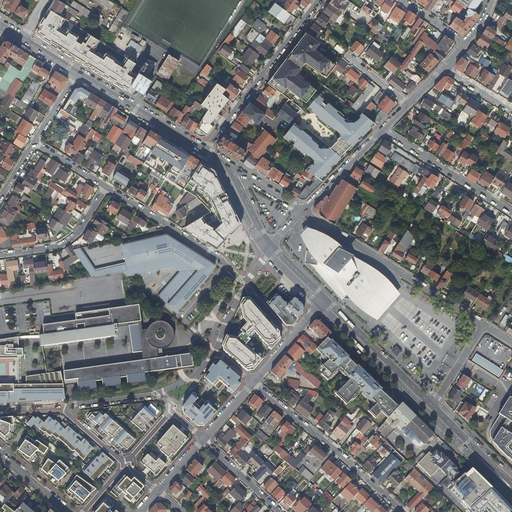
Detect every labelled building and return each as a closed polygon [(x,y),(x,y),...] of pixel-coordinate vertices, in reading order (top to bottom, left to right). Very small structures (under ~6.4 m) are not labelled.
[(18,0),(5,0),(2,5),(13,11),(20,1),(18,0)] [(67,8),(69,6),(58,0),(53,0),(49,8),(52,10),(63,17),(66,19),(72,23),(75,18),(72,16),(65,12),(64,15),(60,13),(64,6),(67,8)] [(73,0),(70,6),(71,7),(75,10),(100,25),(104,19),(73,0)] [(114,3),(108,0),(94,0),(110,9),(114,3)] [(297,7),(300,3),(296,0),(287,0),(282,8),(290,14),(294,8),(296,6),(297,7)] [(343,13),(350,2),(347,0),(331,0),(330,4),(340,11),(343,13)] [(378,9),(379,9),(380,8),(381,7),(385,0),(373,0),(372,3),(374,5),(375,3),(378,5),(377,5),(379,7),(378,9)] [(395,2),(392,0),(385,0),(381,7),(388,12),(391,8),(390,8),(392,5),(393,5),(395,2)] [(429,12),(437,0),(429,0),(425,7),(424,9),(429,12)] [(450,9),(457,14),(462,7),(463,5),(456,0),(451,0),(449,3),(448,5),(451,7),(450,9)] [(456,0),(463,5),(473,11),(481,0),(456,0)] [(367,3),(365,1),(360,9),(374,18),(376,14),(365,6),(367,3)] [(25,5),(20,2),(18,4),(13,12),(23,18),(28,10),(23,7),(25,5)] [(338,13),(340,11),(330,4),(329,3),(323,11),(330,17),(335,10),(338,13)] [(462,22),(455,17),(449,26),(461,34),(464,33),(479,15),(473,11),(463,5),(462,7),(467,10),(466,11),(467,13),(464,16),(466,17),(462,22)] [(393,18),(397,20),(399,22),(405,13),(396,7),(390,16),(393,18)] [(122,8),(108,30),(115,34),(119,27),(122,23),(129,12),(122,8)] [(511,11),(507,8),(502,17),(507,20),(511,22),(511,11)] [(62,18),(48,9),(35,31),(36,35),(126,91),(140,68),(62,18)] [(279,20),(285,12),(283,10),(277,18),(279,20)] [(410,24),(416,15),(408,10),(403,18),(406,21),(404,23),(406,25),(408,22),(410,24)] [(293,18),(285,12),(279,20),(287,26),(293,18)] [(323,27),(329,19),(321,13),(315,21),(323,27)] [(249,18),(244,15),(241,19),(246,23),(249,18)] [(500,30),(507,20),(502,17),(501,16),(494,26),(500,30)] [(421,24),(424,21),(419,18),(414,25),(412,28),(417,31),(419,28),(421,24)] [(235,37),(246,23),(241,19),(230,33),(233,35),(235,37)] [(264,36),(269,29),(258,20),(252,27),(253,28),(264,36)] [(324,34),(325,32),(321,29),(314,23),(308,31),(315,37),(320,30),(321,31),(324,34)] [(483,34),(491,39),(493,35),(496,31),(488,26),(483,34)] [(401,36),(404,38),(410,29),(407,27),(401,36)] [(264,55),(273,43),(266,38),(253,28),(246,37),(246,41),(252,45),(257,49),(264,55)] [(339,29),(336,35),(347,41),(350,35),(339,29)] [(272,30),(266,38),(273,43),(279,36),(272,30)] [(384,42),(387,39),(378,32),(376,35),(384,42)] [(427,35),(424,32),(419,39),(423,42),(428,46),(431,48),(436,51),(438,53),(441,49),(446,52),(453,41),(445,35),(444,36),(438,45),(436,44),(425,36),(427,35)] [(227,43),(233,35),(230,33),(224,41),(227,43)] [(314,69),(325,78),(334,68),(336,65),(315,49),(319,43),(306,33),(303,38),(302,37),(286,58),(287,58),(282,65),(282,64),(267,83),(276,90),(279,91),(280,92),(284,86),(286,87),(306,102),(316,90),(304,81),(303,82),(302,81),(303,80),(295,75),(296,73),(295,73),(298,70),(305,62),(313,68),(314,67),(315,68),(314,69)] [(491,39),(483,34),(484,35),(483,37),(481,36),(476,42),(481,46),(482,47),(484,44),(487,47),(492,40),(491,39)] [(498,38),(495,42),(503,46),(505,48),(510,51),(511,48),(511,37),(506,46),(504,45),(505,43),(498,38)] [(131,39),(127,47),(139,54),(143,46),(131,39)] [(421,46),(423,42),(419,39),(408,56),(405,59),(401,64),(398,68),(402,72),(412,60),(413,61),(416,58),(414,56),(418,50),(421,46)] [(10,55),(15,58),(20,49),(7,41),(4,42),(0,48),(0,60),(3,62),(7,56),(7,55),(8,54),(9,54),(10,54),(10,55)] [(351,47),(350,47),(348,50),(353,53),(355,51),(359,54),(364,47),(356,41),(351,47)] [(370,43),(363,51),(366,53),(367,52),(377,60),(383,54),(379,50),(381,48),(371,41),(370,43)] [(222,44),(223,45),(224,46),(220,52),(227,57),(232,50),(223,43),(222,44)] [(474,58),(481,49),(479,48),(478,47),(474,45),(473,44),(467,53),(474,58)] [(251,64),(258,54),(249,47),(242,57),(251,64)] [(16,61),(23,66),(30,55),(20,49),(15,58),(12,62),(14,63),(14,62),(15,62),(16,61)] [(434,54),(442,61),(445,58),(438,53),(436,51),(434,54)] [(419,65),(428,72),(438,61),(430,53),(419,65)] [(179,61),(169,54),(157,73),(164,78),(163,80),(166,82),(168,80),(179,61)] [(455,64),(456,69),(462,72),(469,58),(464,54),(455,64)] [(15,73),(8,68),(7,70),(6,72),(2,78),(0,81),(0,88),(5,91),(7,92),(16,79),(23,83),(32,68),(37,60),(30,55),(23,66),(20,71),(17,69),(15,73)] [(147,78),(157,63),(143,55),(137,64),(142,67),(139,72),(138,73),(130,86),(144,94),(152,81),(147,78)] [(391,70),(394,73),(398,68),(401,64),(391,56),(384,65),(391,70)] [(480,58),(478,63),(480,64),(483,66),(484,66),(487,61),(480,58)] [(4,67),(7,70),(8,68),(11,65),(12,62),(8,59),(4,67)] [(32,68),(38,72),(41,68),(44,64),(37,60),(32,68)] [(342,74),(344,75),(350,67),(348,65),(347,66),(340,60),(336,65),(334,68),(342,74)] [(14,63),(12,62),(11,65),(17,69),(20,71),(23,66),(16,61),(15,62),(14,62),(14,63)] [(499,73),(505,77),(506,77),(511,67),(511,63),(508,61),(506,64),(505,63),(499,73)] [(205,75),(211,67),(207,64),(201,72),(205,75)] [(473,77),(478,69),(470,64),(465,72),(473,77)] [(235,67),(231,72),(236,75),(233,79),(240,85),(247,76),(235,67)] [(50,73),(41,68),(38,72),(47,78),(50,73)] [(244,68),(242,71),(252,78),(254,76),(244,68)] [(348,85),(351,86),(359,76),(350,69),(345,75),(352,80),(348,85)] [(491,79),(492,80),(495,76),(484,69),(479,78),(488,84),(491,79)] [(55,90),(59,93),(67,80),(67,78),(55,71),(49,82),(57,87),(55,90)] [(407,71),(405,74),(417,84),(422,80),(417,76),(412,75),(407,71)] [(499,77),(496,74),(495,76),(492,80),(487,88),(491,90),(499,77)] [(393,76),(389,82),(401,92),(406,87),(393,76)] [(448,89),(454,80),(448,76),(444,77),(434,87),(435,88),(439,91),(441,92),(444,86),(448,89)] [(362,78),(358,83),(360,85),(359,86),(363,89),(368,83),(362,78)] [(16,79),(7,92),(8,93),(14,97),(23,83),(16,79)] [(40,83),(34,79),(20,101),(26,105),(40,83)] [(510,93),(511,94),(511,81),(508,79),(506,81),(500,90),(500,91),(509,96),(510,93)] [(226,81),(222,87),(226,89),(222,94),(228,99),(230,101),(238,90),(226,81)] [(416,85),(412,82),(406,89),(410,92),(416,85)] [(217,83),(201,104),(202,105),(208,109),(222,94),(226,89),(222,87),(217,83)] [(374,88),(369,84),(351,106),(356,110),(374,88)] [(352,86),(347,92),(353,96),(358,90),(352,86)] [(78,99),(84,103),(90,93),(81,87),(75,89),(62,110),(75,118),(80,109),(74,105),(78,99)] [(275,96),(279,91),(276,90),(275,91),(269,87),(268,88),(267,88),(264,91),(263,91),(261,94),(268,100),(269,100),(273,95),(275,96)] [(450,91),(447,96),(452,98),(457,90),(452,87),(449,91),(450,91)] [(57,97),(47,91),(44,89),(38,99),(51,107),(57,97)] [(273,103),(281,93),(280,92),(279,91),(275,96),(273,95),(269,100),(273,103)] [(383,94),(379,91),(371,101),(374,104),(383,94)] [(454,100),(440,92),(435,101),(449,109),(454,100)] [(456,98),(466,104),(470,99),(459,92),(456,98)] [(12,101),(15,103),(18,99),(15,97),(14,97),(8,93),(1,103),(8,108),(12,101)] [(84,103),(94,109),(101,99),(90,93),(84,103)] [(207,135),(221,116),(217,113),(228,99),(222,94),(208,109),(201,121),(193,132),(196,134),(202,135),(200,137),(203,138),(207,135)] [(265,104),(268,100),(261,94),(260,95),(254,103),(261,109),(265,104)] [(310,168),(307,171),(315,176),(320,179),(322,176),(326,172),(331,167),(330,166),(333,163),(334,164),(338,160),(341,157),(340,156),(345,150),(351,145),(352,146),(356,142),(359,139),(358,138),(361,135),(362,136),(369,129),(368,127),(373,122),(373,121),(366,116),(362,112),(361,114),(359,115),(360,116),(356,121),(356,120),(354,122),(353,122),(347,121),(347,122),(344,119),(345,118),(337,112),(338,110),(328,102),(326,104),(322,101),(324,99),(318,94),(311,103),(310,104),(309,105),(312,107),(311,108),(319,115),(318,116),(328,124),(329,123),(336,129),(337,128),(341,132),(341,135),(338,138),(339,139),(338,140),(333,145),(331,147),(330,146),(328,148),(328,147),(321,147),(321,148),(318,145),(319,144),(311,138),(312,137),(302,129),(301,130),(294,123),(285,134),(285,135),(290,139),(291,138),(295,142),(293,144),(303,152),(304,151),(310,155),(310,154),(314,158),(314,163),(313,165),(312,164),(309,167),(310,168)] [(169,111),(174,100),(162,95),(157,106),(169,111)] [(386,96),(377,106),(386,113),(394,103),(386,96)] [(429,111),(430,110),(434,103),(426,98),(426,99),(424,98),(420,103),(420,105),(422,106),(421,107),(429,111)] [(23,109),(26,105),(20,101),(18,99),(15,103),(15,104),(23,109)] [(51,107),(38,99),(35,103),(48,111),(51,107)] [(98,111),(100,113),(106,102),(101,99),(94,109),(89,118),(92,120),(98,111)] [(463,110),(473,117),(478,110),(478,109),(481,105),(470,99),(466,104),(465,107),(463,110)] [(366,116),(375,105),(374,104),(371,101),(362,112),(366,116)] [(97,126),(100,127),(102,123),(113,106),(106,102),(100,113),(98,115),(99,116),(99,117),(100,118),(101,117),(102,118),(97,126)] [(246,106),(242,112),(257,124),(265,114),(264,113),(252,103),(248,108),(246,106)] [(297,113),(285,104),(277,114),(281,117),(282,114),(287,118),(285,120),(289,123),(297,113)] [(437,105),(435,109),(439,112),(438,114),(447,119),(450,114),(437,105)] [(110,118),(112,119),(118,110),(113,106),(102,123),(106,125),(110,118)] [(27,117),(33,121),(39,112),(32,108),(30,107),(25,115),(27,117)] [(268,108),(264,113),(265,114),(272,119),(276,114),(268,108)] [(75,122),(77,119),(75,118),(62,110),(61,109),(57,117),(60,118),(62,114),(75,122)] [(120,129),(126,119),(128,117),(118,110),(112,119),(110,123),(114,125),(106,138),(115,144),(123,131),(120,129)] [(377,125),(387,114),(381,110),(373,121),(373,122),(377,125)] [(471,121),(479,126),(480,127),(487,116),(484,114),(478,110),(473,117),(471,121)] [(254,127),(257,124),(242,112),(236,120),(245,126),(248,122),(254,127)] [(417,118),(417,117),(414,122),(423,128),(430,118),(421,112),(417,118)] [(490,120),(487,118),(483,125),(486,127),(488,123),(496,128),(499,122),(500,121),(501,119),(494,114),(490,120)] [(139,126),(140,126),(141,124),(131,118),(129,120),(139,126)] [(25,136),(33,125),(31,124),(25,120),(24,119),(16,131),(20,133),(25,136)] [(129,121),(126,119),(120,129),(123,131),(126,125),(129,121)] [(93,123),(88,120),(85,124),(88,127),(91,128),(93,123)] [(139,126),(129,120),(129,121),(126,125),(130,128),(126,133),(131,136),(130,137),(131,138),(139,126)] [(233,132),(237,135),(238,135),(242,128),(243,127),(234,122),(229,129),(233,132)] [(494,131),(501,135),(505,137),(508,132),(510,128),(507,126),(506,127),(499,122),(496,128),(494,131)] [(86,130),(88,127),(85,124),(83,123),(79,129),(81,131),(80,131),(79,134),(82,136),(86,130)] [(70,125),(68,128),(70,129),(78,134),(79,134),(80,131),(70,125)] [(130,128),(126,125),(123,131),(115,144),(120,147),(125,151),(132,140),(125,136),(126,133),(130,128)] [(419,132),(420,130),(413,125),(408,133),(411,135),(421,141),(424,135),(419,132)] [(147,130),(140,126),(135,135),(144,141),(149,133),(146,132),(147,130)] [(147,162),(163,134),(152,128),(142,146),(140,145),(134,155),(147,162)] [(91,139),(95,131),(92,129),(89,132),(87,136),(91,139)] [(19,134),(20,133),(16,131),(16,130),(13,135),(17,137),(14,143),(21,147),(27,139),(19,134)] [(276,139),(264,130),(257,138),(254,142),(252,144),(246,152),(250,155),(243,163),(252,169),(255,166),(253,165),(259,159),(271,144),(272,145),(276,139)] [(489,137),(481,131),(478,135),(487,140),(489,137)] [(233,141),(237,135),(233,132),(230,137),(229,138),(227,140),(232,143),(233,141)] [(451,134),(448,133),(442,143),(437,151),(436,152),(440,155),(447,145),(445,144),(451,134)] [(78,134),(73,142),(74,143),(73,145),(70,144),(69,143),(64,150),(70,153),(71,151),(76,154),(83,142),(85,139),(78,134)] [(252,144),(244,139),(241,137),(238,141),(245,145),(242,149),(234,144),(235,142),(233,141),(232,143),(227,140),(229,138),(230,137),(225,134),(224,135),(217,144),(218,148),(239,160),(246,152),(252,144)] [(427,145),(437,151),(442,143),(432,137),(430,140),(427,145)] [(456,155),(460,157),(464,151),(470,141),(466,139),(462,145),(461,144),(458,148),(460,149),(456,155)] [(0,149),(0,152),(9,158),(12,153),(14,150),(16,147),(6,140),(4,144),(0,149)] [(389,142),(384,140),(378,150),(386,155),(391,148),(387,145),(389,142)] [(508,143),(503,140),(496,151),(506,158),(510,160),(511,157),(511,156),(510,155),(508,154),(503,151),(508,143)] [(86,144),(83,142),(76,154),(72,160),(79,164),(84,156),(80,153),(86,144)] [(116,153),(120,147),(115,144),(111,150),(116,153)] [(169,167),(175,158),(183,163),(188,156),(181,151),(178,156),(162,146),(152,162),(160,167),(163,163),(169,167)] [(94,149),(90,147),(88,149),(86,154),(87,155),(86,157),(88,159),(89,156),(93,149),(94,149)] [(101,167),(106,158),(104,157),(98,153),(98,152),(93,149),(89,156),(90,156),(84,165),(88,168),(92,162),(96,165),(97,164),(101,167)] [(449,150),(447,149),(442,157),(451,162),(454,158),(452,156),(454,153),(449,150)] [(460,157),(458,160),(464,164),(465,162),(470,155),(464,151),(460,157)] [(386,158),(377,152),(371,162),(380,167),(381,168),(383,165),(384,164),(382,163),(386,158)] [(394,153),(390,158),(397,163),(413,172),(415,174),(419,167),(415,164),(414,166),(394,153)] [(477,157),(471,153),(470,155),(465,162),(472,166),(477,157)] [(31,169),(28,174),(36,178),(40,172),(49,157),(44,154),(34,171),(31,169)] [(187,179),(189,180),(199,164),(201,161),(191,155),(185,164),(193,169),(191,172),(190,171),(186,178),(187,179)] [(3,162),(4,162),(2,166),(9,170),(14,162),(10,160),(11,159),(6,156),(3,162)] [(140,168),(143,163),(134,158),(132,157),(130,161),(140,168)] [(270,162),(262,157),(260,160),(255,166),(252,169),(256,171),(258,168),(260,170),(258,173),(265,177),(267,174),(266,173),(270,167),(268,166),(270,162)] [(60,164),(53,159),(46,171),(50,173),(52,169),(56,171),(60,164)] [(207,197),(214,210),(229,200),(214,169),(202,161),(188,184),(194,188),(196,184),(199,186),(198,188),(205,192),(208,197),(207,197)] [(101,173),(109,178),(115,167),(108,163),(101,173)] [(61,170),(64,166),(60,164),(56,171),(47,185),(50,187),(55,190),(56,191),(61,194),(64,190),(51,182),(53,180),(54,181),(55,179),(58,181),(60,178),(64,181),(68,174),(61,170)] [(193,169),(185,164),(176,179),(178,181),(180,177),(186,181),(187,179),(186,178),(190,171),(191,172),(193,169)] [(379,171),(369,165),(368,167),(367,169),(365,168),(363,171),(368,173),(375,178),(379,171)] [(283,174),(272,166),(267,174),(265,177),(269,179),(271,177),(278,181),(283,174)] [(295,175),(300,178),(305,170),(301,167),(295,175)] [(367,175),(368,173),(363,171),(363,170),(363,171),(356,167),(350,176),(357,180),(362,172),(365,175),(366,174),(367,175)] [(407,173),(399,167),(392,178),(391,178),(389,181),(398,187),(407,173)] [(418,172),(420,174),(424,177),(423,179),(422,180),(421,179),(419,184),(420,185),(418,187),(421,189),(422,186),(425,182),(427,178),(426,178),(429,172),(421,167),(418,172)] [(151,170),(162,177),(163,175),(158,172),(153,168),(151,170)] [(480,174),(471,168),(466,177),(475,182),(480,174)] [(130,178),(118,170),(113,178),(125,186),(130,178)] [(305,176),(311,180),(315,176),(307,171),(305,170),(300,178),(298,181),(301,183),(299,186),(296,184),(291,193),(297,197),(306,186),(302,183),(304,180),(303,179),(305,176)] [(289,173),(286,171),(280,182),(278,185),(285,189),(287,186),(285,185),(286,182),(289,184),(291,180),(286,177),(289,173)] [(44,175),(40,172),(36,178),(40,181),(44,175)] [(480,178),(479,180),(488,186),(491,182),(491,181),(488,180),(490,176),(484,172),(480,178)] [(491,182),(502,189),(506,181),(508,179),(497,172),(491,181),(491,182)] [(426,183),(427,184),(429,185),(430,184),(433,186),(438,178),(431,174),(426,183)] [(28,175),(22,184),(31,190),(37,180),(28,175)] [(320,179),(315,176),(311,180),(306,186),(297,197),(301,199),(305,199),(323,181),(320,179)] [(302,183),(306,186),(311,180),(305,176),(303,179),(304,180),(302,183)] [(337,185),(329,197),(319,214),(335,224),(344,210),(346,206),(353,195),(357,188),(342,179),(339,186),(337,185)] [(377,189),(378,188),(374,185),(373,186),(363,180),(360,185),(371,193),(375,187),(377,189)] [(500,191),(511,197),(511,196),(511,195),(511,184),(506,181),(502,189),(500,191)] [(21,192),(25,186),(19,182),(14,190),(18,192),(19,191),(21,192)] [(78,192),(77,194),(74,198),(76,199),(84,186),(80,184),(76,191),(78,192)] [(87,200),(94,188),(87,184),(82,192),(84,193),(82,197),(87,200)] [(129,191),(136,196),(140,188),(141,188),(139,187),(138,190),(132,186),(129,191)] [(50,187),(43,198),(48,201),(51,195),(54,191),(55,190),(50,187)] [(375,187),(371,193),(380,198),(383,193),(377,189),(375,187)] [(418,187),(410,200),(413,202),(418,193),(421,189),(418,187)] [(440,197),(444,192),(438,187),(434,193),(440,197)] [(74,198),(77,194),(66,188),(64,190),(61,194),(64,196),(66,193),(70,196),(74,198)] [(147,193),(140,188),(136,196),(143,200),(147,193)] [(73,209),(76,204),(74,202),(69,199),(64,196),(61,194),(56,191),(56,192),(53,196),(50,202),(56,205),(58,202),(55,200),(58,196),(67,202),(63,210),(65,211),(72,215),(78,220),(82,215),(73,209)] [(162,191),(151,209),(156,212),(158,208),(168,214),(169,212),(170,212),(171,211),(170,210),(173,206),(167,202),(169,199),(166,197),(167,195),(162,191)] [(180,203),(183,206),(187,204),(197,197),(189,192),(180,203)] [(13,194),(7,205),(13,209),(20,198),(13,194)] [(319,214),(329,197),(326,196),(314,208),(314,212),(319,214)] [(474,201),(465,196),(460,204),(467,209),(471,211),(474,206),(472,204),(474,201)] [(191,210),(202,203),(200,201),(197,197),(187,204),(183,206),(176,211),(181,218),(186,215),(183,210),(188,206),(191,210)] [(425,208),(435,214),(438,210),(440,207),(437,205),(439,203),(432,198),(425,208)] [(87,205),(76,199),(74,202),(76,204),(85,209),(87,206),(87,205)] [(242,224),(229,200),(214,210),(221,224),(214,231),(212,229),(213,228),(208,225),(208,226),(205,225),(205,217),(204,215),(184,227),(186,230),(217,249),(227,238),(226,237),(230,233),(231,235),(242,224)] [(120,205),(113,201),(108,209),(115,213),(120,205)] [(359,215),(363,217),(366,213),(370,206),(366,203),(359,215)] [(470,217),(477,222),(480,218),(479,217),(484,210),(475,204),(474,206),(471,211),(469,214),(470,214),(471,213),(472,214),(470,217)] [(7,205),(3,210),(1,213),(3,214),(0,218),(0,219),(8,225),(17,211),(13,209),(7,205)] [(370,215),(374,208),(370,206),(366,213),(370,215)] [(438,218),(440,215),(442,212),(446,215),(449,216),(452,212),(442,206),(439,210),(438,210),(435,214),(435,216),(438,218)] [(65,213),(65,211),(63,210),(60,208),(53,218),(63,225),(65,226),(71,217),(65,213)] [(129,214),(129,213),(123,209),(117,217),(127,223),(132,216),(129,214)] [(467,209),(462,216),(466,219),(469,214),(471,211),(467,209)] [(494,220),(483,213),(480,218),(477,222),(477,223),(488,230),(494,220)] [(134,220),(133,219),(128,227),(132,230),(134,226),(136,227),(139,223),(140,224),(144,226),(147,222),(137,215),(134,220)] [(449,221),(456,225),(458,227),(461,222),(460,221),(452,216),(449,221)] [(456,225),(454,228),(457,230),(459,231),(460,229),(466,219),(462,216),(460,221),(461,222),(458,227),(456,225)] [(107,230),(110,225),(109,224),(98,217),(95,221),(97,223),(93,230),(97,233),(102,236),(106,229),(107,230)] [(61,228),(63,225),(53,218),(48,226),(57,231),(59,229),(60,227),(61,228)] [(26,230),(36,229),(35,222),(25,225),(26,230)] [(372,229),(374,231),(378,225),(374,222),(372,225),(366,222),(365,224),(363,223),(356,233),(366,239),(372,229)] [(104,237),(111,225),(110,225),(107,230),(106,229),(102,236),(104,237)] [(503,233),(511,238),(511,227),(508,225),(503,233)] [(0,242),(10,237),(9,230),(3,226),(0,227),(0,242)] [(311,248),(315,251),(317,248),(320,245),(328,237),(332,240),(336,242),(340,247),(347,250),(338,242),(332,238),(322,232),(318,230),(314,228),(308,227),(302,234),(304,240),(307,244),(311,248)] [(46,238),(45,228),(36,230),(37,239),(46,238)] [(91,243),(97,233),(93,230),(92,229),(89,228),(83,238),(91,243)] [(469,234),(460,229),(459,231),(468,237),(468,236),(469,234)] [(382,254),(383,253),(389,244),(395,234),(390,231),(377,251),(382,254)] [(410,233),(407,231),(391,254),(400,260),(403,255),(402,254),(403,250),(404,248),(402,247),(410,233)] [(465,236),(456,231),(454,234),(463,240),(465,236)] [(163,300),(176,312),(209,276),(215,265),(188,247),(186,250),(171,241),(173,238),(166,234),(163,235),(122,244),(125,257),(127,256),(129,263),(127,263),(95,271),(88,273),(91,276),(123,272),(127,276),(172,265),(181,271),(190,276),(178,289),(169,283),(159,296),(162,299),(163,298),(164,299),(163,300)] [(482,243),(491,249),(494,245),(497,240),(487,234),(482,243)] [(476,236),(474,240),(479,243),(483,238),(477,235),(476,236)] [(27,238),(19,239),(12,240),(13,247),(35,244),(34,237),(27,238)] [(374,272),(346,252),(346,251),(347,250),(340,247),(336,242),(332,240),(328,237),(320,245),(317,248),(315,251),(307,250),(305,263),(310,264),(318,272),(318,270),(319,273),(320,275),(321,276),(322,276),(323,277),(326,279),(327,281),(327,283),(328,285),(330,286),(332,287),(333,288),(335,289),(335,290),(336,291),(337,294),(338,295),(340,296),(342,298),(344,298),(348,299),(352,299),(353,300),(355,302),(361,307),(365,310),(370,314),(373,315),(380,308),(379,305),(387,296),(391,297),(397,290),(396,289),(393,286),(390,282),(387,278),(381,273),(376,270),(374,272)] [(188,247),(173,238),(171,241),(186,250),(188,247)] [(413,246),(413,245),(408,253),(405,258),(415,264),(418,259),(417,259),(419,255),(415,253),(418,249),(416,247),(419,242),(416,241),(413,246)] [(405,252),(408,253),(413,245),(414,244),(411,242),(405,252)] [(70,256),(62,261),(65,270),(80,260),(73,250),(70,245),(65,248),(70,256)] [(499,248),(494,245),(491,249),(490,250),(495,254),(499,248)] [(80,260),(88,273),(95,271),(80,248),(73,250),(80,260)] [(429,252),(426,250),(421,258),(424,260),(429,252)] [(344,298),(342,298),(344,300),(352,301),(360,309),(369,315),(378,320),(401,294),(398,290),(393,284),(389,279),(384,274),(381,272),(377,269),(356,256),(348,252),(346,251),(346,252),(374,272),(376,270),(381,273),(387,278),(390,282),(393,286),(396,289),(397,290),(391,297),(387,296),(379,305),(380,308),(373,315),(370,314),(365,310),(361,307),(355,302),(353,300),(352,299),(348,299),(344,298)] [(29,265),(31,285),(36,284),(34,273),(33,262),(32,260),(23,261),(24,267),(28,267),(27,265),(29,265)] [(34,273),(48,271),(47,265),(46,260),(33,262),(34,273)] [(18,261),(5,263),(6,271),(19,269),(18,261)] [(64,270),(65,270),(62,261),(59,262),(61,270),(58,270),(58,271),(53,272),(52,264),(47,265),(48,271),(49,276),(53,276),(53,279),(60,278),(60,280),(64,279),(63,273),(64,273),(64,270)] [(421,271),(428,275),(431,270),(434,266),(427,262),(421,271)] [(435,272),(431,270),(428,275),(436,281),(440,275),(437,274),(438,272),(436,271),(435,272)] [(451,273),(447,270),(436,287),(440,290),(451,273)] [(190,276),(181,271),(169,283),(178,289),(190,276)] [(4,288),(9,288),(8,284),(7,275),(0,275),(0,283),(1,284),(1,285),(4,285),(4,288)] [(458,292),(462,295),(466,288),(464,286),(462,285),(458,292)] [(467,296),(474,301),(479,293),(468,286),(466,288),(462,295),(466,298),(467,296)] [(503,290),(499,288),(492,298),(496,301),(503,290)] [(294,298),(287,305),(285,303),(276,295),(275,296),(274,294),(275,293),(274,292),(272,294),(273,295),(266,302),(286,326),(292,325),(304,312),(303,306),(301,304),(300,305),(298,303),(299,302),(294,298)] [(491,300),(479,293),(474,301),(474,302),(485,309),(491,300)] [(280,333),(249,297),(243,298),(238,310),(243,320),(247,323),(240,331),(241,331),(242,333),(237,339),(236,337),(235,337),(233,336),(232,337),(228,337),(228,336),(226,335),(222,345),(224,351),(247,371),(253,370),(262,360),(253,353),(252,353),(250,351),(250,350),(245,345),(250,339),(248,338),(254,331),(255,332),(262,340),(266,344),(271,350),(280,340),(280,333)] [(138,321),(141,321),(139,305),(97,311),(99,327),(97,327),(94,311),(77,313),(79,324),(84,323),(85,329),(78,330),(77,324),(76,320),(43,325),(44,333),(39,334),(41,347),(43,346),(46,346),(47,346),(57,344),(57,345),(58,345),(58,344),(68,343),(69,343),(79,341),(79,342),(80,342),(79,341),(90,340),(100,338),(101,339),(101,338),(111,337),(111,338),(111,337),(116,336),(115,331),(118,331),(117,327),(117,324),(123,324),(123,323),(129,323),(130,323),(138,322),(138,321)] [(139,324),(140,330),(143,330),(141,321),(138,321),(138,322),(130,323),(129,323),(123,323),(123,324),(117,324),(117,327),(130,325),(139,324)] [(145,369),(145,372),(161,370),(190,366),(189,354),(164,357),(162,349),(163,349),(163,348),(164,348),(165,348),(166,348),(167,347),(168,347),(169,346),(169,345),(170,345),(171,344),(171,343),(172,342),(173,341),(173,340),(174,339),(174,338),(174,337),(174,336),(174,335),(174,334),(174,333),(174,332),(174,331),(173,330),(173,329),(172,328),(171,327),(171,326),(170,325),(169,324),(168,324),(167,323),(166,323),(166,322),(165,322),(164,322),(163,321),(162,321),(161,321),(160,321),(159,321),(158,321),(157,321),(156,322),(155,322),(154,322),(153,323),(152,324),(151,325),(150,325),(150,326),(149,327),(149,328),(148,328),(148,329),(143,330),(140,330),(139,324),(130,325),(134,352),(142,351),(143,360),(139,362),(136,363),(134,365),(133,367),(132,368),(135,368),(135,370),(138,370),(145,369)] [(321,338),(323,341),(328,336),(331,333),(319,321),(315,321),(309,327),(319,337),(318,337),(320,339),(321,338)] [(303,335),(295,344),(305,351),(309,355),(316,349),(317,348),(318,347),(303,335)] [(393,412),(399,406),(392,399),(393,398),(386,392),(384,394),(378,388),(380,386),(373,379),(372,379),(368,374),(367,372),(366,373),(363,371),(364,370),(357,364),(346,354),(345,354),(343,352),(344,351),(334,341),(333,341),(328,336),(323,341),(318,347),(317,348),(322,353),(321,354),(322,355),(325,358),(327,360),(321,366),(322,368),(325,370),(323,371),(321,374),(328,380),(339,368),(349,378),(346,382),(345,381),(341,386),(335,393),(346,404),(360,390),(375,404),(368,411),(375,418),(381,412),(388,418),(391,415),(393,412)] [(18,349),(18,337),(0,339),(0,403),(9,403),(8,391),(13,391),(13,384),(21,384),(21,357),(22,357),(21,349),(18,349)] [(295,344),(287,353),(296,361),(305,351),(295,344)] [(393,349),(398,355),(403,352),(398,346),(393,349)] [(500,377),(504,370),(477,353),(472,361),(500,377)] [(285,356),(271,372),(279,379),(293,363),(285,356)] [(143,360),(94,367),(96,381),(102,380),(102,378),(121,375),(121,377),(127,376),(127,375),(145,372),(145,369),(138,370),(135,370),(135,368),(132,368),(133,367),(134,365),(136,363),(139,362),(143,360)] [(233,392),(240,384),(240,378),(220,361),(214,362),(204,377),(218,390),(223,384),(233,392)] [(294,368),(317,389),(321,383),(311,374),(297,362),(296,363),(297,365),(294,368)] [(67,371),(69,385),(77,383),(78,390),(78,391),(97,388),(96,381),(94,367),(67,371)] [(147,381),(145,372),(127,375),(127,376),(128,384),(147,381)] [(121,377),(121,375),(102,378),(102,380),(103,387),(122,385),(121,377)] [(458,386),(456,389),(462,393),(471,380),(468,378),(463,375),(457,385),(458,386)] [(286,379),(285,386),(293,387),(298,388),(299,381),(286,379)] [(456,402),(458,407),(460,404),(463,399),(459,396),(462,393),(456,389),(454,388),(448,397),(452,399),(452,400),(456,403),(456,402)] [(284,399),(293,406),(298,399),(290,392),(284,399)] [(204,426),(216,412),(202,399),(197,405),(194,402),(198,398),(193,393),(187,401),(182,407),(183,411),(183,413),(198,426),(204,426)] [(306,408),(308,406),(306,404),(313,397),(308,393),(304,397),(296,408),(307,418),(310,414),(309,413),(310,412),(306,408)] [(249,402),(257,409),(263,402),(255,394),(249,402)] [(492,442),(511,460),(511,435),(509,433),(502,429),(507,420),(511,422),(511,402),(509,401),(510,398),(507,396),(497,414),(498,415),(490,429),(490,430),(489,431),(489,432),(489,433),(489,434),(489,435),(490,437),(490,438),(491,439),(492,440),(492,441),(492,442)] [(406,426),(424,444),(434,434),(419,420),(409,409),(402,402),(399,406),(393,412),(391,415),(388,418),(379,428),(375,432),(381,437),(384,440),(398,426),(402,430),(406,426)] [(463,406),(460,404),(458,407),(454,412),(467,421),(474,411),(465,404),(463,406)] [(265,405),(262,408),(261,410),(256,416),(260,419),(263,416),(267,420),(273,411),(265,405)] [(156,416),(145,406),(141,410),(135,417),(135,418),(131,422),(142,431),(146,427),(145,425),(150,419),(152,420),(156,416)] [(336,414),(330,409),(327,413),(330,416),(333,418),(336,414)] [(127,449),(136,439),(133,436),(132,437),(124,430),(125,429),(118,423),(117,424),(109,417),(110,416),(106,413),(105,414),(102,411),(90,413),(89,419),(97,426),(98,424),(101,426),(99,428),(107,435),(109,433),(116,439),(115,441),(123,448),(125,447),(127,449)] [(243,411),(237,418),(239,421),(244,425),(245,426),(252,418),(243,411)] [(278,422),(282,418),(273,411),(267,420),(262,425),(265,427),(266,427),(271,431),(274,427),(270,424),(274,419),(278,422)] [(325,423),(330,416),(327,413),(324,417),(321,420),(322,420),(318,425),(327,432),(331,428),(325,423)] [(315,419),(319,423),(321,420),(324,417),(320,414),(315,419)] [(78,455),(83,460),(94,447),(91,444),(90,445),(88,444),(89,443),(90,442),(86,439),(85,440),(84,438),(80,435),(79,436),(78,435),(79,434),(75,431),(75,432),(73,431),(74,429),(70,426),(69,427),(68,426),(64,423),(63,424),(62,423),(61,423),(58,420),(57,421),(55,420),(51,417),(51,418),(49,417),(44,423),(37,417),(36,419),(33,416),(27,424),(31,427),(33,425),(39,429),(44,433),(45,432),(50,436),(52,434),(57,439),(58,438),(68,447),(73,451),(74,450),(79,455),(78,455)] [(0,436),(7,443),(16,419),(14,417),(1,417),(0,419),(0,436)] [(347,422),(352,427),(353,426),(350,424),(351,423),(345,417),(341,421),(345,424),(347,422)] [(364,418),(356,429),(363,435),(372,425),(364,418)] [(278,433),(283,437),(285,434),(292,426),(284,420),(280,426),(282,428),(278,433)] [(343,426),(345,424),(341,421),(332,433),(338,438),(338,437),(341,440),(349,431),(343,426)] [(343,426),(349,431),(352,427),(347,422),(345,424),(343,426)] [(235,430),(238,433),(244,426),(241,424),(235,430)] [(248,430),(244,426),(238,433),(243,439),(230,453),(234,457),(240,450),(245,445),(247,442),(253,436),(248,430)] [(295,429),(292,426),(285,434),(287,435),(288,433),(290,435),(295,429)] [(420,448),(424,444),(406,426),(402,430),(420,448)] [(187,440),(172,427),(156,445),(158,447),(161,449),(160,450),(170,459),(187,440)] [(227,443),(234,436),(236,434),(231,429),(224,436),(221,434),(216,440),(223,447),(227,443)] [(269,439),(259,430),(255,435),(265,444),(269,439)] [(377,441),(381,437),(375,432),(368,439),(367,441),(364,445),(362,447),(364,449),(370,443),(376,449),(381,443),(379,442),(378,443),(377,441)] [(22,455),(30,463),(37,456),(34,453),(37,450),(40,452),(44,454),(48,448),(28,434),(21,443),(23,445),(19,451),(18,452),(22,455)] [(384,448),(388,444),(385,441),(378,449),(386,457),(390,453),(384,448)] [(353,448),(350,451),(354,455),(360,447),(355,442),(351,446),(353,448)] [(280,446),(277,444),(272,450),(275,452),(276,451),(281,456),(280,457),(285,461),(287,463),(290,459),(286,456),(288,454),(279,447),(280,446)] [(309,452),(321,463),(327,455),(320,449),(321,448),(320,447),(319,448),(316,446),(315,445),(312,449),(309,452)] [(296,461),(292,458),(290,459),(287,463),(290,465),(295,469),(309,452),(312,449),(308,446),(303,453),(302,453),(296,461)] [(292,448),(289,453),(294,457),(297,452),(292,448)] [(96,456),(83,471),(94,481),(95,480),(97,481),(100,477),(99,476),(100,475),(101,476),(104,472),(103,471),(104,469),(105,470),(108,467),(110,465),(111,466),(114,462),(101,451),(97,456),(96,456)] [(249,460),(242,453),(240,451),(234,457),(243,466),(246,463),(249,460)] [(387,460),(396,469),(405,460),(395,451),(387,459),(388,460),(387,460)] [(448,476),(452,480),(459,473),(456,469),(457,468),(453,464),(446,457),(445,457),(441,453),(439,454),(436,451),(432,455),(429,452),(424,457),(417,465),(416,466),(424,473),(425,472),(431,477),(439,468),(448,476)] [(156,475),(165,464),(159,458),(156,462),(147,454),(141,462),(156,475)] [(260,458),(255,454),(253,456),(251,459),(249,460),(246,463),(250,466),(253,469),(256,472),(258,470),(262,466),(265,463),(260,458)] [(413,462),(417,465),(424,457),(421,454),(413,462)] [(364,464),(372,472),(376,467),(372,462),(375,459),(372,456),(364,464)] [(385,457),(378,465),(380,467),(387,459),(385,457)] [(40,471),(55,484),(56,484),(59,481),(66,474),(69,469),(59,460),(56,464),(48,459),(40,471)] [(194,477),(197,481),(199,479),(195,475),(203,467),(195,460),(186,470),(187,470),(194,477)] [(341,472),(328,460),(324,465),(321,468),(334,480),(341,472)] [(373,475),(382,484),(386,479),(396,469),(387,460),(381,467),(380,467),(373,475)] [(226,473),(215,462),(207,470),(218,481),(220,479),(226,473)] [(269,466),(265,462),(265,463),(262,466),(263,467),(253,477),(257,481),(267,471),(265,469),(269,466)] [(410,465),(407,462),(404,465),(409,470),(412,468),(410,465)] [(283,469),(280,466),(272,474),(274,477),(276,475),(277,475),(283,469)] [(303,466),(298,472),(304,477),(309,482),(314,476),(303,466)] [(386,479),(396,489),(403,481),(397,475),(400,473),(396,469),(386,479)] [(407,506),(412,511),(423,498),(427,494),(433,487),(415,470),(406,479),(420,492),(407,506)] [(450,491),(469,510),(490,489),(470,470),(450,491)] [(230,484),(233,482),(235,480),(228,472),(221,480),(220,479),(218,481),(215,484),(219,488),(221,485),(221,484),(220,483),(222,481),(228,487),(230,484)] [(195,480),(187,474),(182,480),(188,486),(191,483),(191,484),(195,480)] [(340,477),(339,477),(334,482),(337,484),(338,483),(343,488),(350,480),(343,474),(340,477)] [(124,496),(133,504),(144,492),(141,489),(142,488),(133,481),(132,482),(131,481),(124,475),(110,491),(117,497),(122,492),(126,495),(124,496)] [(76,476),(65,493),(74,501),(75,500),(81,505),(90,494),(92,496),(97,490),(76,476)] [(452,480),(448,476),(441,483),(446,488),(449,485),(453,481),(452,480)] [(133,481),(142,488),(144,486),(134,477),(131,481),(132,482),(133,481)] [(263,486),(267,489),(275,480),(274,479),(273,480),(270,477),(267,479),(263,483),(265,485),(263,486)] [(280,478),(279,477),(275,480),(267,489),(270,492),(277,484),(276,482),(276,481),(277,482),(280,478)] [(177,494),(184,486),(178,481),(177,480),(169,490),(173,493),(174,491),(177,494)] [(286,490),(289,493),(293,489),(297,484),(294,481),(291,484),(292,485),(286,490)] [(446,488),(441,483),(435,488),(441,493),(446,488)] [(279,486),(277,484),(270,492),(271,494),(272,494),(279,486)] [(14,493),(5,485),(0,490),(0,493),(8,501),(14,493)] [(194,510),(191,511),(196,511),(211,496),(208,492),(201,485),(198,488),(205,496),(204,498),(203,497),(202,498),(203,499),(202,500),(201,499),(194,506),(194,507),(193,509),(194,510)] [(229,493),(238,503),(242,499),(246,495),(237,485),(229,493)] [(281,486),(280,485),(279,486),(272,494),(279,500),(285,494),(279,488),(281,486)] [(25,489),(21,486),(11,498),(13,499),(16,496),(17,498),(25,489)] [(295,492),(293,489),(289,493),(283,499),(292,508),(295,505),(298,502),(292,496),(295,492)] [(370,497),(361,489),(355,496),(364,505),(370,497)] [(226,490),(216,501),(217,502),(219,504),(229,493),(226,490)] [(184,497),(187,500),(193,494),(189,491),(184,497)] [(8,501),(0,493),(0,500),(5,504),(8,501)] [(117,511),(116,510),(114,511),(111,511),(110,511),(113,506),(105,497),(92,511),(117,511)] [(312,505),(303,497),(298,502),(295,505),(300,511),(299,511),(305,511),(310,507),(312,505)] [(373,511),(380,505),(371,497),(370,497),(364,505),(362,506),(367,511),(373,511)] [(18,508),(8,501),(5,504),(5,505),(15,511),(18,508)] [(249,511),(256,505),(253,502),(243,511),(249,511)] [(243,506),(238,503),(230,511),(240,511),(243,509),(241,508),(243,506)]
